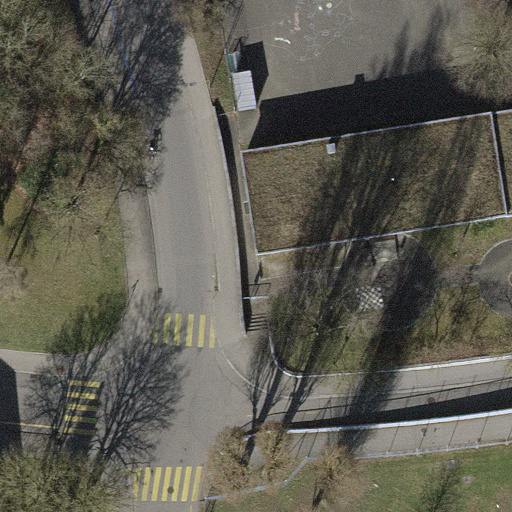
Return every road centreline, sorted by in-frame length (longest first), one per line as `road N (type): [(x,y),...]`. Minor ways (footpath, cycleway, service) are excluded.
road 1 (residential): [(177,413),(185,237),(129,0)]
road 2 (residential): [(0,399),(177,413)]
